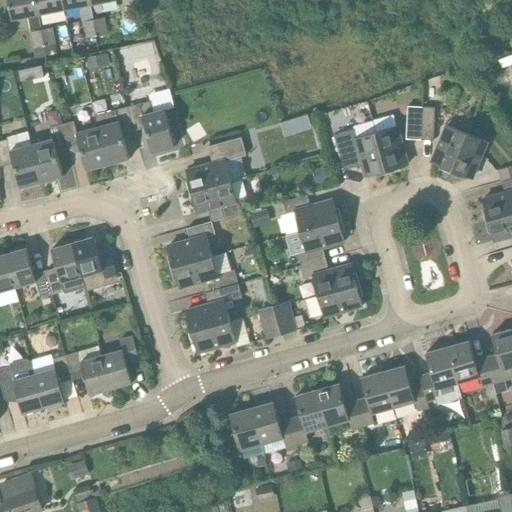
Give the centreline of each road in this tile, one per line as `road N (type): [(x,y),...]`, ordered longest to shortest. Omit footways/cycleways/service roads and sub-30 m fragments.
road 1 (residential): [(405,313),(423,317),(469,297),(445,201),(423,193),(380,210),(400,306)]
road 2 (residential): [(180,394),(132,237),(117,214),(87,205),(0,222)]
road 3 (residential): [(180,394),(386,333),(405,313)]
road 4 (residential): [(0,456),(135,418),(180,394)]
